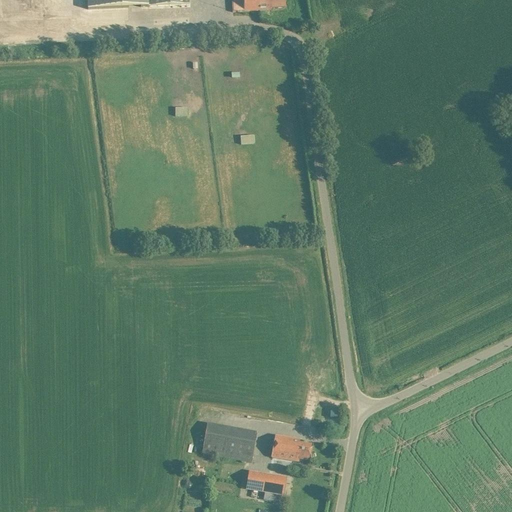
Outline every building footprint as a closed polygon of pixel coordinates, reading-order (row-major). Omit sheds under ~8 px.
[(87,0),(87,10),(189,5),(188,0),(87,0)] [(232,0),(234,12),(271,10),(270,9),(285,8),(284,0),(232,0)] [(178,64),(180,77),(188,76),(186,63),(178,64)] [(231,137),(217,137),(218,146),(231,145),(231,137)] [(257,433),(207,424),(202,454),(251,463),(257,433)] [(300,440),(290,439),(275,436),(272,458),(297,461),(297,459),(310,462),(313,446),(299,443),(300,440)] [(286,478),(250,472),(247,489),(283,495),(286,478)]
